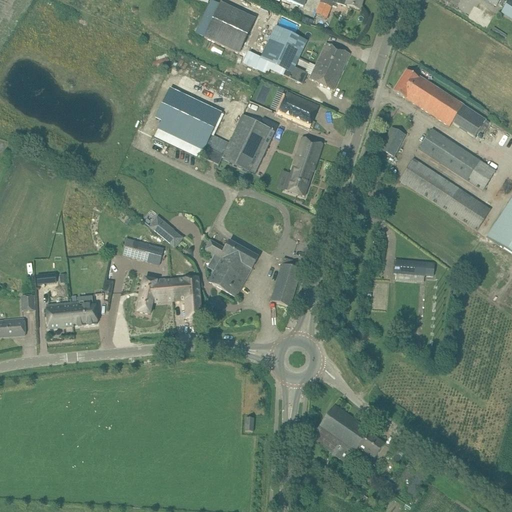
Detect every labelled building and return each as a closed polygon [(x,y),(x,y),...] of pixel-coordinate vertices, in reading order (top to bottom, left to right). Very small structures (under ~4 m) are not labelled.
[(321,0),(320,3),(320,4),(331,8),(333,3),(345,7),(345,6),(350,7),(359,10),(362,0),(321,0)] [(211,1),(195,35),(239,55),(243,46),(256,21),(221,3),(220,5),(211,1)] [(511,2),(509,1),(501,13),(511,20),(511,2)] [(247,51),(244,58),(270,69),(283,76),(302,84),(307,74),(305,73),(295,68),(299,59),(300,56),(307,42),(276,27),(261,58),(247,51)] [(309,65),(305,73),(307,74),(311,76),(309,81),(324,87),(333,91),(341,73),(349,55),(340,50),(326,44),(315,68),(309,65)] [(463,106),(427,83),(419,77),(418,79),(406,71),(393,91),(449,128),(452,124),(474,139),(475,137),(478,140),(482,134),(479,131),(486,121),(463,106)] [(169,89),(154,119),(161,122),(157,130),(202,151),(199,157),(200,158),(218,166),(222,159),(221,159),(223,156),(209,149),(210,145),(207,143),(210,135),(221,114),(175,92),(169,89)] [(286,93),(277,114),(309,129),(319,107),(286,93)] [(242,117),(223,156),(221,159),(222,159),(255,175),(278,125),(263,118),(260,125),(242,117)] [(391,129),(380,150),(393,157),(404,136),(391,129)] [(418,151),(482,192),(496,171),(432,129),(418,151)] [(322,145),(302,139),(284,191),(304,198),(322,145)] [(399,181),(476,231),(491,211),(413,160),(399,181)] [(511,198),(486,238),(511,254),(511,198)] [(150,228),(165,240),(172,231),(163,224),(157,219),(150,228)] [(278,236),(265,233),(267,228),(258,226),(253,244),(274,250),(278,236)] [(159,266),(163,249),(126,240),(122,257),(159,266)] [(210,241),(203,252),(213,258),(221,262),(222,260),(242,272),(241,275),(247,278),(258,258),(229,242),(225,249),(210,241)] [(270,302),(290,308),(303,265),(283,259),(270,302)] [(214,273),(209,283),(235,298),(247,278),(241,275),(242,272),(222,260),(221,262),(214,273)] [(432,278),(434,264),(394,261),(393,275),(432,278)] [(43,277),(37,278),(38,286),(46,285),(46,284),(58,283),(57,276),(43,277)] [(144,279),(137,313),(150,316),(152,304),(184,301),(186,321),(201,319),(198,279),(157,282),(144,279)] [(33,311),(33,297),(21,297),(22,312),(33,311)] [(70,304),(51,306),(51,309),(46,310),(48,330),(72,327),(70,304)] [(78,304),(70,304),(72,327),(97,325),(95,305),(78,307),(78,304)] [(0,338),(25,336),(24,326),(24,320),(0,321),(0,338)] [(404,346),(408,333),(396,329),(392,342),(404,346)] [(370,431),(334,406),(316,431),(319,433),(313,441),(347,464),(358,448),(374,460),(384,445),(368,434),(370,431)] [(253,420),(245,419),(245,432),(252,433),(253,420)] [(358,482),(342,471),(337,478),(352,489),(358,482)] [(379,479),(376,483),(380,485),(390,492),(393,486),(383,480),(382,481),(379,479)]
